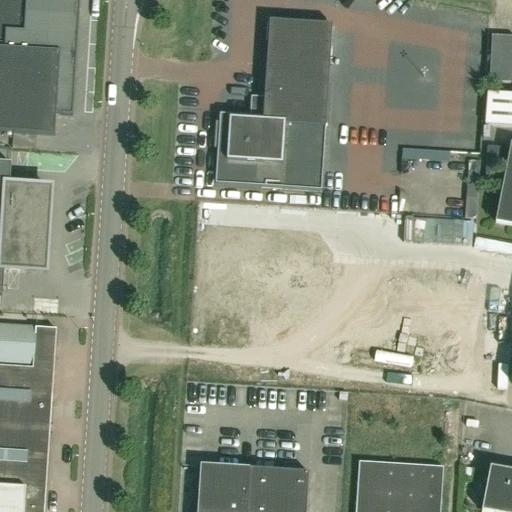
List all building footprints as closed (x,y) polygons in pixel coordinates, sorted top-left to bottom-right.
[(0,0),(0,133),(54,137),(56,117),(73,118),(80,0),(0,0)] [(321,193),(325,128),(332,27),(270,23),(265,102),(255,102),(254,122),(224,120),(220,182),(261,185),(260,189),(321,193)] [(416,49),(448,50),(445,114),(482,116),(482,110),(469,110),(473,30),(417,27),(416,49)] [(511,84),(511,38),(492,37),(490,83),(511,84)] [(388,174),(391,132),(416,133),(417,113),(392,111),(393,89),(360,88),(357,141),(358,141),(354,208),(376,209),(377,193),(403,195),(404,175),(388,174)] [(511,226),(511,144),(497,223),(511,226)] [(445,160),(444,148),(422,150),(423,162),(445,160)] [(44,271),(45,256),(42,256),(45,206),(48,206),(49,191),(10,189),(11,165),(0,164),(0,291),(6,292),(8,269),(44,271)] [(511,260),(511,241),(495,239),(491,257),(511,260)] [(0,511),(43,511),(55,331),(0,327),(0,511)] [(441,511),(444,468),(359,463),(355,511),(441,511)] [(305,511),(308,474),(200,467),(197,511),(305,511)] [(511,511),(511,472),(491,468),(482,511),(511,511)]
